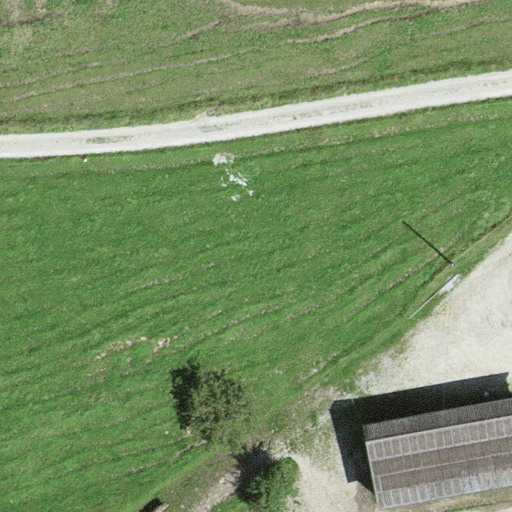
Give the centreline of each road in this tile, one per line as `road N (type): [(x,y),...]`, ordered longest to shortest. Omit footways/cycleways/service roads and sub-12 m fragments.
road 1 (track): [(511,84),(150,130),(0,139)]
road 2 (track): [(511,262),(419,380)]
